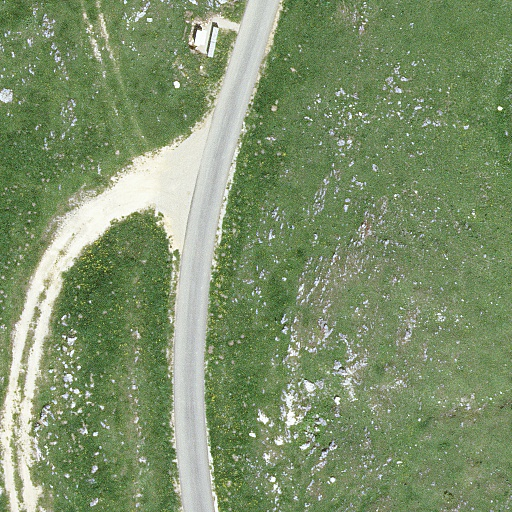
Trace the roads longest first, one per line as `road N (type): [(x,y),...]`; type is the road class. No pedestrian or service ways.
road 1 (track): [(269,0),(196,264),(185,392),(203,511)]
road 2 (track): [(219,171),(117,189),(41,270),(29,378),(33,511)]
